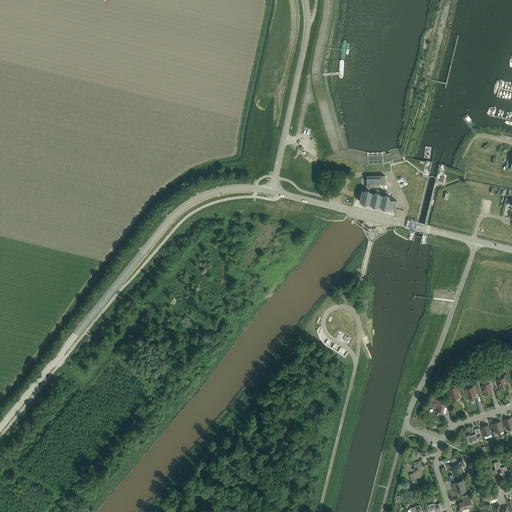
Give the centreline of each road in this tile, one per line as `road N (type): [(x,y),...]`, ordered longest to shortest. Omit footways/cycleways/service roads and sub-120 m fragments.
road 1 (tertiary): [(0,426),(183,206),(224,190),(271,192)]
road 2 (tertiary): [(474,242),(271,192)]
road 3 (unclassified): [(404,427),(474,242)]
road 4 (tertiary): [(271,192),(305,38),(304,0)]
road 5 (unclassified): [(320,511),(356,362)]
road 6 (unclassified): [(356,362),(353,311),(328,311),(322,325),(349,351)]
